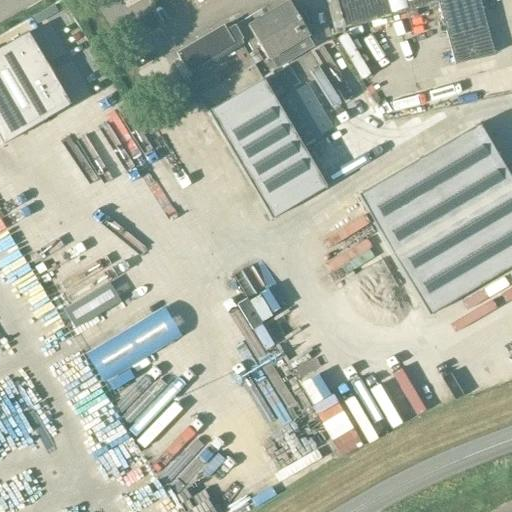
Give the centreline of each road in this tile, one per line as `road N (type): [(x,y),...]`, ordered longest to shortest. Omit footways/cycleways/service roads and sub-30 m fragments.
road 1 (unknown): [(511,89),(230,222),(120,207),(67,158)]
road 2 (unknown): [(35,511),(61,484),(62,451),(0,336)]
road 3 (tertiary): [(351,511),(511,437)]
road 4 (unclassified): [(237,0),(145,50),(109,0)]
